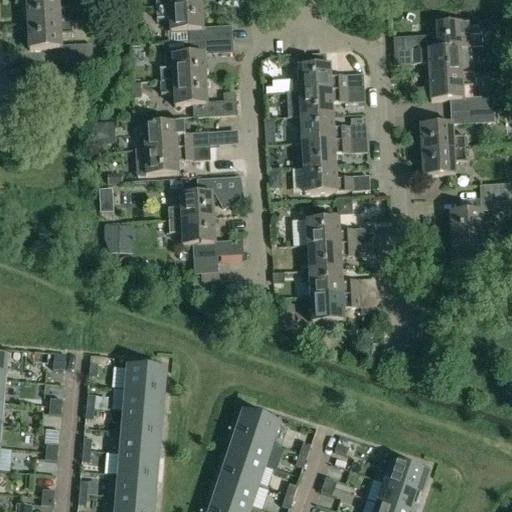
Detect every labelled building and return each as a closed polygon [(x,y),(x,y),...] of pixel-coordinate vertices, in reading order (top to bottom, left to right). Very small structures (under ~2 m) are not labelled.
[(27,28),(72,26),(71,13),(58,14),(57,0),(25,2),(27,28)] [(154,0),(156,11),(201,9),(199,0),(154,0)] [(202,33),(201,9),(156,11),(156,23),(169,23),(170,36),(189,35),(189,47),(231,45),(231,31),(202,33)] [(73,38),(72,26),(27,28),(28,54),(60,52),(60,39),(73,38)] [(394,57),(427,55),(459,53),(459,54),(472,53),(482,53),(481,40),(468,40),(468,28),(435,29),(436,42),(394,44),(394,57)] [(161,41),(140,42),(140,55),(161,54),(161,41)] [(232,56),(231,45),(189,47),(190,58),(171,59),(172,72),(159,73),(160,86),(205,84),(203,58),(232,56)] [(91,49),(64,50),(65,63),(91,62),(91,49)] [(459,53),(427,55),(394,57),(395,70),(428,68),(428,80),(460,78),(460,77),(473,77),(472,53),(459,54),(459,53)] [(296,62),(296,71),(306,71),(306,62),(296,62)] [(296,71),(298,98),(363,94),(362,81),(330,82),(329,70),(296,71)] [(460,78),(460,77),(460,78),(428,80),(430,106),(462,104),(461,91),(474,90),(473,77),(460,78)] [(206,108),(205,84),(160,86),(160,99),(173,98),(174,110),(193,109),(194,122),(236,119),(235,106),(206,108)] [(298,98),(299,123),(332,121),(331,109),(364,108),(363,94),(298,98)] [(493,114),(492,102),(466,103),(467,116),(493,114)] [(467,116),(467,128),(493,127),(493,114),(467,116)] [(332,133),(332,121),(299,123),(301,148),(366,145),(365,131),(351,132),(332,133)] [(350,122),(351,132),(365,131),(364,122),(350,122)] [(143,152),(135,153),(135,155),(144,154),(176,153),(209,151),(208,137),(184,138),(183,124),(175,125),(175,127),(142,129),(143,152)] [(420,156),(453,154),(465,154),(464,140),(452,141),(451,128),(419,130),(420,156)] [(301,148),(302,174),(335,172),(334,160),(367,158),(366,145),(301,148)] [(210,164),(209,151),(176,153),(144,154),(135,155),(136,180),(145,180),(178,178),(177,166),(210,164)] [(454,167),(466,166),(465,154),(453,154),(420,156),(422,182),(454,180),(454,167)] [(335,184),(335,172),(302,174),(304,199),(369,196),(368,182),(335,184)] [(167,212),(168,225),(213,223),(211,197),(240,196),(240,183),(198,185),(198,197),(179,198),(180,211),(167,212)] [(483,191),(484,203),(510,202),(510,189),(483,191)] [(511,215),(510,202),(484,203),(485,216),(511,215)] [(450,243),(483,241),(495,241),(494,228),(482,229),(481,216),(449,217),(450,243)] [(214,247),(213,223),(168,225),(169,237),(181,236),(182,249),(192,249),(193,261),(243,259),(242,245),(214,247)] [(307,251),(339,250),(372,248),(371,234),(338,236),(338,224),(305,225),(307,251)] [(103,230),(103,242),(109,258),(114,257),(129,257),(129,230),(103,230)] [(495,241),(483,241),(450,243),(451,269),(484,267),(483,254),(496,254),(495,241)] [(372,248),(339,250),(307,251),(308,277),(340,275),(340,263),(372,261),(372,248)] [(511,264),(487,266),(488,278),(511,277),(511,264)] [(309,302),(342,300),(374,298),(374,285),(341,286),(340,275),(308,277),(309,302)] [(374,298),(342,300),(309,302),(311,328),(343,326),(342,313),(375,311),(374,298)] [(378,349),(364,350),(366,374),(380,373),(378,349)] [(52,373),(64,374),(65,366),(52,365),(52,373)] [(97,368),(88,368),(87,380),(96,381),(97,368)] [(164,373),(127,370),(125,392),(162,395),(164,373)] [(160,417),(162,395),(125,392),(123,414),(160,417)] [(95,400),(86,399),(85,411),(94,412),(95,400)] [(49,402),(49,410),(61,411),(62,403),(49,402)] [(60,419),(61,411),(49,410),(48,418),(60,419)] [(94,412),(85,411),(84,423),(93,424),(94,412)] [(160,417),(123,414),(122,435),(158,438),(160,417)] [(277,427),(243,415),(236,436),(270,447),(277,427)] [(45,427),(45,440),(62,440),(62,426),(45,427)] [(158,438),(122,435),(120,457),(156,460),(158,438)] [(236,436),(229,456),(263,468),(270,447),(236,436)] [(82,442),(81,454),(90,455),(91,443),(82,442)] [(298,457),(307,460),(311,449),(302,446),(298,457)] [(348,451),(336,447),(333,455),(345,459),(348,451)] [(45,456),(57,457),(58,449),(46,448),(45,456)] [(89,467),(90,455),(81,454),(80,466),(89,467)] [(44,464),(57,465),(57,457),(45,456),(44,464)] [(229,456),(222,477),(256,489),(263,468),(229,456)] [(156,460),(120,457),(118,479),(154,482),(156,460)] [(307,460),(298,457),(295,469),(303,472),(307,460)] [(419,498),(426,476),(391,465),(384,486),(419,498)] [(222,477),(215,498),(250,510),(256,489),(222,477)] [(116,501),(153,504),(154,482),(118,479),(116,501)] [(325,480),(322,488),(334,492),(336,484),(325,480)] [(79,485),(78,497),(86,498),(87,486),(79,485)] [(377,507),(393,511),(414,511),(419,498),(384,486),(377,507)] [(289,487),(285,498),(293,501),(297,490),(289,487)] [(331,500),(334,492),(322,488),(319,496),(331,500)] [(54,502),(54,494),(42,493),(41,501),(54,502)] [(78,497),(77,509),(85,510),(86,498),(78,497)] [(210,511),(248,511),(250,510),(215,498),(210,511)] [(287,511),(289,511),(293,501),(285,498),(281,510),(287,511)] [(54,502),(41,501),(40,509),(53,510),(54,502)] [(115,511),(151,511),(153,504),(116,501),(115,511)]
